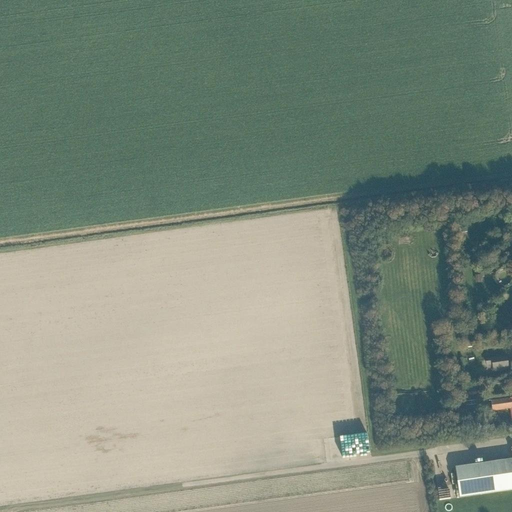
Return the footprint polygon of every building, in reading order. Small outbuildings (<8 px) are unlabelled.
[(507,356),(485,359),(486,366),(492,365),(492,371),(494,371),(494,372),(503,371),(503,370),(509,369),(507,356)] [(480,385),(463,388),(465,396),(481,393),(480,385)] [(510,409),(511,414),(511,420),(511,419),(511,397),(508,398),(491,401),(492,412),(510,409)] [(476,406),(457,409),(458,417),(477,414),(476,406)] [(511,458),(455,468),(459,498),(511,490),(511,458)]
